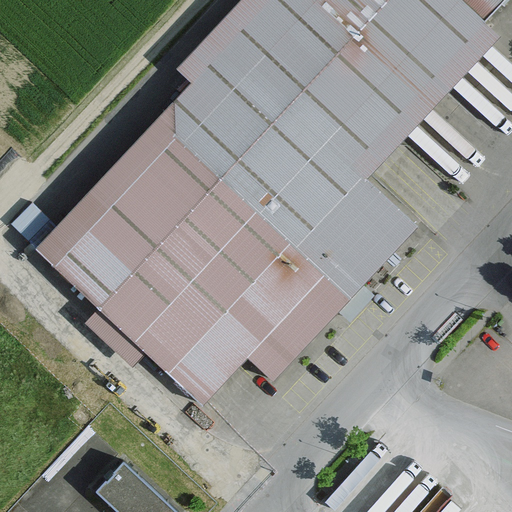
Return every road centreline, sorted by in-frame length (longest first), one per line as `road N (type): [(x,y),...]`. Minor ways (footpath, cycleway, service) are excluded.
road 1 (unclassified): [(233,505),(511,211)]
road 2 (unclassified): [(0,282),(233,505)]
road 3 (track): [(0,220),(202,0)]
